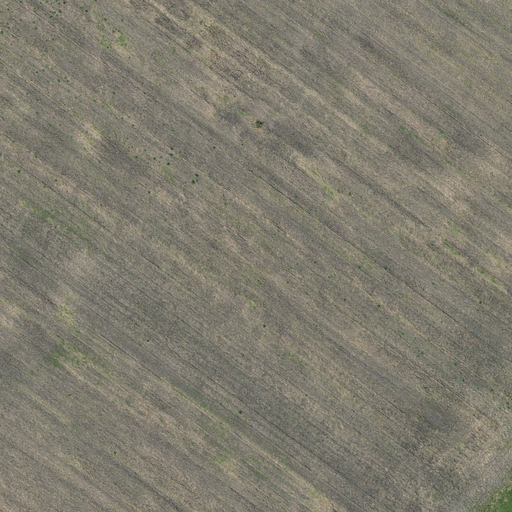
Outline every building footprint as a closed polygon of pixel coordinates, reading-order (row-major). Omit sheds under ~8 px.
[(0,431),(18,410),(0,394),(0,431)] [(20,410),(0,437),(0,500),(50,432),(20,410)] [(59,439),(2,511),(50,511),(90,462),(59,439)] [(108,511),(127,489),(97,465),(60,511),(108,511)] [(158,511),(135,494),(120,511),(158,511)]
